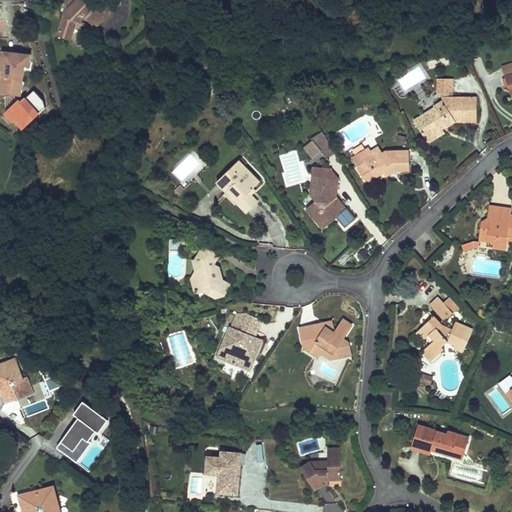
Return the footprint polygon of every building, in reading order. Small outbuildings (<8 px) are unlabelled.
[(64,16),(58,35),(70,40),(77,21),(80,22),(84,17),(95,28),(114,10),(103,0),(100,0),(93,7),(85,0),(78,0),(77,0),(66,0),(63,4),(67,8),(69,9),(67,17),(64,16)] [(3,77),(1,93),(21,96),(25,66),(29,66),(31,55),(4,51),(2,71),(4,71),(3,77)] [(436,108),(415,120),(426,138),(442,129),(441,127),(446,124),(448,127),(456,122),(476,122),(477,98),(453,98),(454,79),(439,79),(438,94),(443,95),(444,101),(435,106),(436,108)] [(443,95),(438,94),(431,99),(435,106),(444,101),(443,95)] [(442,129),(426,138),(429,143),(445,133),(443,130),(442,129)] [(327,157),(334,154),(324,133),(303,143),(310,158),(324,152),(327,157)] [(349,150),(352,156),(365,149),(361,143),(349,150)] [(369,150),(375,159),(384,153),(379,144),(369,150)] [(375,159),(359,169),(367,183),(384,172),(393,167),(396,171),(410,170),(410,150),(387,151),(384,153),(375,159)] [(239,159),(217,181),(227,191),(230,187),(241,199),(249,191),(260,180),(239,159)] [(393,167),(384,172),(387,177),(396,171),(393,167)] [(312,178),(310,189),(313,192),(310,194),(316,201),(307,209),(317,222),(321,218),(327,225),(336,218),(345,228),(356,220),(347,209),(346,210),(339,201),(336,203),(334,200),(337,198),(338,197),(331,190),(332,180),(312,178)] [(338,197),(340,181),(332,180),(331,190),(338,197)] [(230,187),(227,191),(238,202),(241,199),(230,187)] [(241,199),(238,202),(248,212),(259,201),(249,191),(241,199)] [(508,240),(511,240),(511,215),(511,216),(511,210),(489,207),(488,217),(490,220),(490,224),(482,223),(479,240),(488,241),(494,241),(493,247),(507,249),(508,240)] [(321,218),(317,222),(323,229),(327,225),(321,218)] [(191,277),(194,289),(199,291),(204,290),(216,297),(225,295),(231,283),(223,279),(219,277),(216,263),(215,261),(220,254),(203,244),(195,259),(193,259),(195,269),(191,277)] [(450,295),(443,302),(453,313),(460,306),(450,295)] [(439,297),(431,305),(445,320),(454,313),(453,313),(443,302),(439,297)] [(245,311),(236,311),(230,325),(229,324),(215,356),(241,367),(244,362),(249,360),(252,354),(256,356),(260,347),(256,345),(259,338),(254,336),(262,318),(245,311)] [(424,350),(433,360),(445,349),(442,346),(448,341),(456,345),(454,348),(463,353),(474,330),(456,323),(453,330),(444,327),(435,316),(416,333),(423,341),(430,334),(436,339),(424,350)] [(318,325),(301,328),(305,348),(315,347),(334,358),(341,358),(349,345),(343,341),(344,339),(352,325),(343,320),(336,333),(334,337),(324,331),(325,329),(318,325)] [(334,337),(336,333),(333,322),(318,325),(325,329),(324,331),(334,337)] [(349,345),(341,358),(351,356),(349,345)] [(315,347),(305,348),(319,358),(321,355),(330,360),(334,358),(315,347)] [(2,395),(5,403),(26,395),(24,388),(31,386),(27,376),(24,378),(15,358),(0,363),(0,383),(3,385),(6,393),(2,395)] [(49,389),(59,388),(58,379),(47,380),(49,389)] [(31,386),(24,388),(26,395),(33,392),(31,386)] [(80,421),(59,450),(79,465),(86,455),(83,453),(85,451),(90,444),(98,434),(100,436),(110,423),(85,404),(75,417),(80,421)] [(447,434),(419,426),(412,448),(431,453),(432,450),(453,456),(455,450),(465,453),(470,439),(448,432),(447,434)] [(255,445),(256,461),(263,461),(262,444),(255,445)] [(311,460),(301,467),(316,491),(325,485),(324,480),(329,480),(341,481),(341,447),(328,448),(328,460),(311,460)] [(455,450),(453,456),(463,460),(465,453),(455,450)] [(217,498),(239,499),(242,455),(220,454),(219,460),(206,459),(205,478),(218,479),(217,498)] [(38,493),(34,491),(18,494),(21,505),(25,504),(27,511),(26,511),(60,511),(58,504),(56,503),(59,499),(55,496),(57,495),(54,487),(46,490),(44,492),(40,489),(38,493)]
